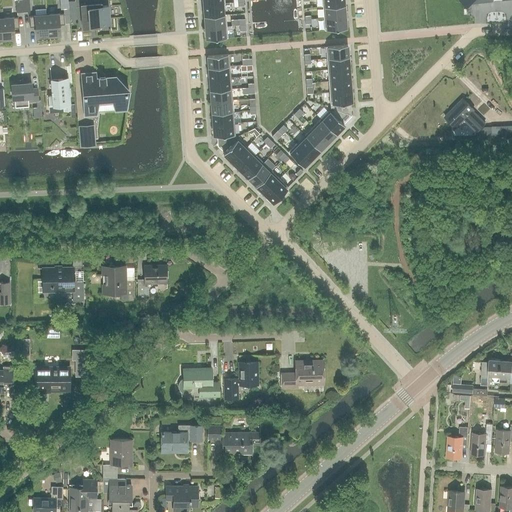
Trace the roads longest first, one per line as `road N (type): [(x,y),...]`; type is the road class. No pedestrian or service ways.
road 1 (residential): [(0,253),(182,249),(230,278)]
road 2 (unclassified): [(417,386),(275,233)]
road 3 (residential): [(31,463),(178,329)]
road 4 (tertiary): [(275,511),(417,386)]
road 5 (unclassified): [(380,126),(476,29),(511,30)]
road 6 (unclassified): [(275,233),(380,126)]
road 7 (residential): [(220,185),(192,146),(183,59)]
road 8 (residential): [(370,0),(380,126)]
